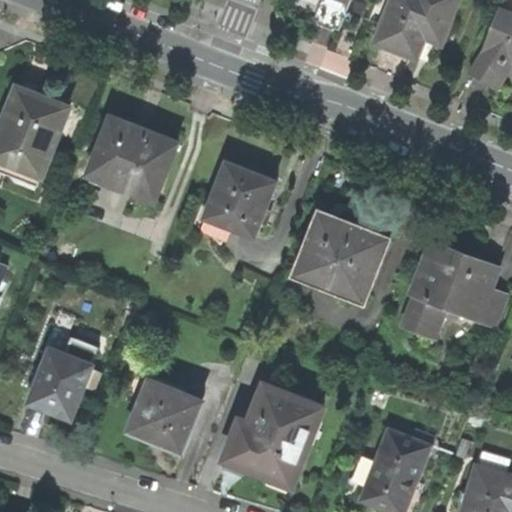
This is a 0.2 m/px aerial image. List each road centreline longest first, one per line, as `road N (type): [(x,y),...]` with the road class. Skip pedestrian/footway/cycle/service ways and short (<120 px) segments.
road 1 (tertiary): [(511,180),(219,65)]
road 2 (residential): [(190,511),(0,455)]
road 3 (tertiary): [(219,65),(51,0)]
